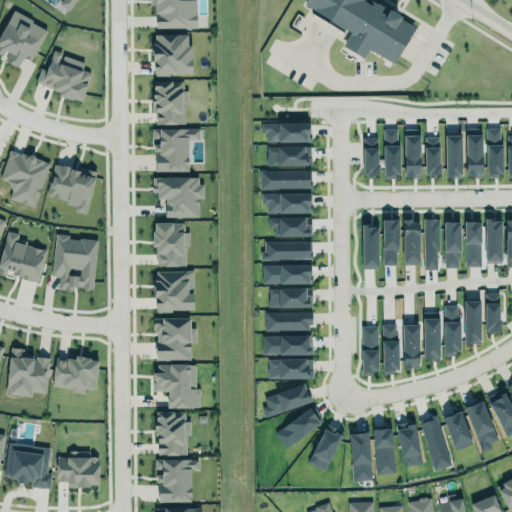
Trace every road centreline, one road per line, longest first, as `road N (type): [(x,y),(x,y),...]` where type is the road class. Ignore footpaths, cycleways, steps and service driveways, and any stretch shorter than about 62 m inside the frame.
road 1 (residential): [(511,337),(480,359),(374,394),(340,389),(338,370),(338,198),(511,196)]
road 2 (residential): [(123,511),(122,0)]
road 3 (residential): [(336,120),(350,106),(511,109)]
road 4 (residential): [(124,133),(49,122),(0,95)]
road 5 (residential): [(122,322),(0,305)]
